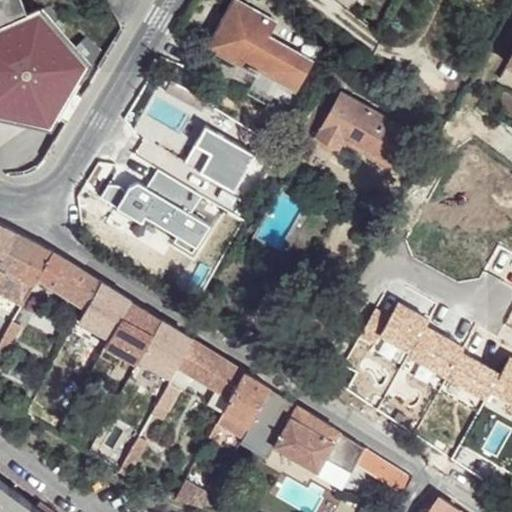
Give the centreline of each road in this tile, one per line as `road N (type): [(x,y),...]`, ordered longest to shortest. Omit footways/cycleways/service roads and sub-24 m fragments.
road 1 (residential): [(435,474),(19,208)]
road 2 (residential): [(171,0),(69,176),(46,198),(19,208)]
